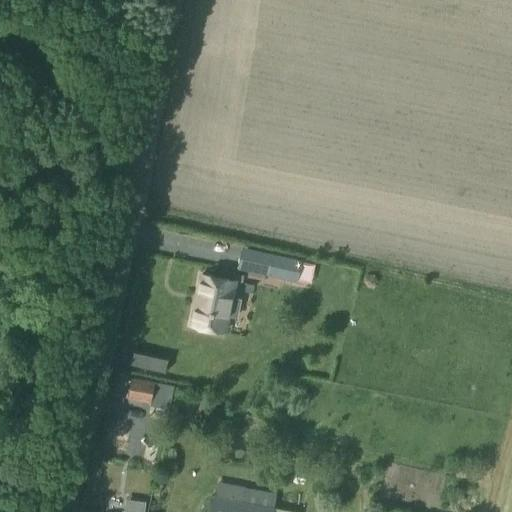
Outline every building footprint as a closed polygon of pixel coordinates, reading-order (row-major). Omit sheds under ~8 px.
[(0,142),(4,144),(11,111),(0,108),(0,142)] [(272,254),(268,276),(297,282),(302,261),(272,254)] [(236,318),(240,301),(231,299),(235,282),(200,275),(189,325),(224,333),(228,316),(236,318)] [(175,387),(131,379),(127,401),(150,406),(171,410),(175,387)] [(317,503),(336,502),(336,478),(317,478),(317,503)] [(360,505),(377,511),(384,494),(366,488),(360,505)] [(274,511),(275,510),(211,498),(208,511),(274,511)] [(147,511),(148,504),(123,501),(122,511),(147,511)]
